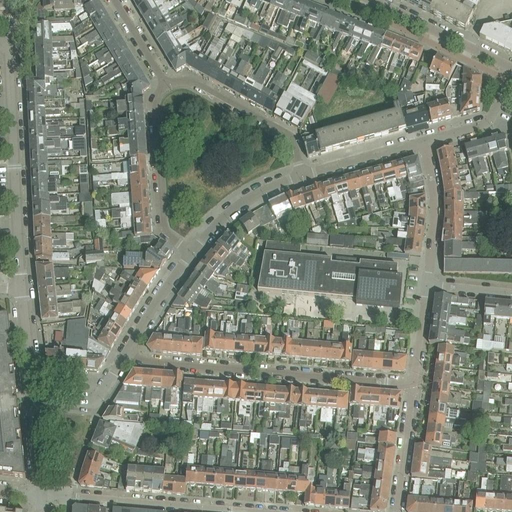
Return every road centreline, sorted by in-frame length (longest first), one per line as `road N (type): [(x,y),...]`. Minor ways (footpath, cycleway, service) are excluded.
road 1 (residential): [(126,353),(145,362),(413,386)]
road 2 (residential): [(20,287),(7,39)]
road 3 (residential): [(252,511),(42,496)]
road 4 (residential): [(191,253),(162,224),(152,108),(166,85)]
road 5 (residential): [(166,85),(195,85),(285,134),(302,175)]
road 6 (residential): [(511,69),(370,0)]
road 7 (residential): [(426,284),(434,197),(423,143)]
road 8 (unclassified): [(191,253),(241,203),(302,175)]
road 9 (residential): [(413,386),(396,511)]
road 10 (unclassified): [(302,175),(423,143)]
